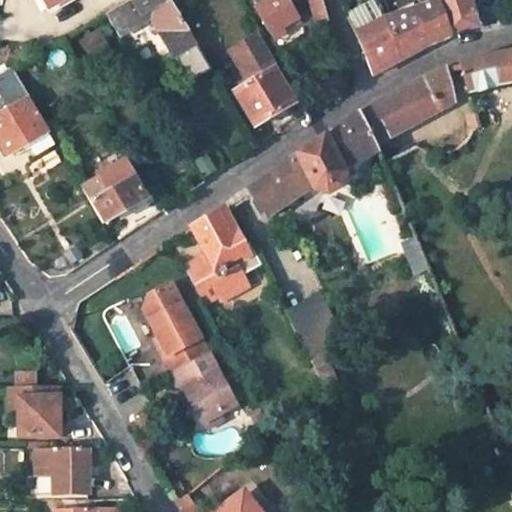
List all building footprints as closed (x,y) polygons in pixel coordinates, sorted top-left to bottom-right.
[(193,37),(172,0),(133,0),(109,14),(121,36),(154,18),(171,49),(193,37)] [(302,22),(290,0),(267,0),(256,6),(274,38),(302,22)] [(329,21),(329,19),(323,0),(309,0),(318,25),(329,21)] [(416,0),(419,10),(438,3),(451,37),(476,30),(468,0),(416,0)] [(511,0),(499,0),(495,1),(501,24),(511,20),(511,0)] [(453,40),(451,37),(438,3),(419,10),(414,12),(417,21),(388,34),(398,64),(415,55),(427,48),(453,40)] [(346,17),(353,34),(380,22),(373,6),(346,17)] [(384,22),(353,34),(372,79),(375,77),(398,64),(388,34),(384,22)] [(258,36),(230,53),(249,85),(234,94),(254,128),(294,103),(275,70),(277,68),(258,36)] [(499,86),(511,84),(511,53),(487,58),(461,66),(469,96),(499,86)] [(27,99),(31,97),(15,68),(0,76),(0,91),(9,108),(0,113),(0,141),(8,156),(24,146),(27,151),(32,148),(36,155),(53,145),(27,99)] [(385,163),(408,153),(399,133),(441,114),(440,105),(455,100),(447,71),(441,73),(386,100),(360,114),(377,149),(385,163)] [(306,149),(252,186),(262,212),(312,177),(315,185),(328,190),(339,184),(344,173),(339,164),(377,149),(360,114),(356,116),(306,149)] [(385,163),(394,181),(399,193),(433,176),(419,148),(408,153),(385,163)] [(108,172),(80,185),(102,223),(128,208),(138,227),(155,216),(133,175),(116,185),(108,172)] [(312,177),(262,212),(266,220),(315,185),(312,177)] [(195,225),(210,257),(205,260),(203,256),(183,267),(204,304),(218,296),(222,301),(251,286),(245,274),(262,265),(241,222),(231,228),(221,207),(195,225)] [(165,357),(173,372),(208,352),(210,352),(171,283),(151,294),(145,311),(160,337),(169,355),(165,357)] [(309,301),(285,313),(309,362),(333,350),(309,301)] [(155,340),(165,357),(169,355),(160,337),(155,340)] [(185,389),(205,424),(223,413),(238,405),(208,352),(173,372),(171,373),(182,392),(185,389)] [(16,373),(17,387),(38,384),(36,371),(16,373)] [(20,415),(20,436),(60,436),(59,396),(57,396),(57,387),(20,387),(20,396),(20,415)] [(20,396),(9,396),(8,415),(20,415),(20,396)] [(223,413),(205,424),(209,431),(227,421),(223,413)] [(36,449),(36,474),(53,474),(53,493),(91,493),(90,448),(36,449)] [(177,509),(180,511),(198,511),(187,494),(173,502),(177,509)] [(56,500),(55,506),(63,506),(63,511),(75,511),(76,510),(76,499),(56,500)] [(253,511),(243,499),(227,511),(253,511)]
